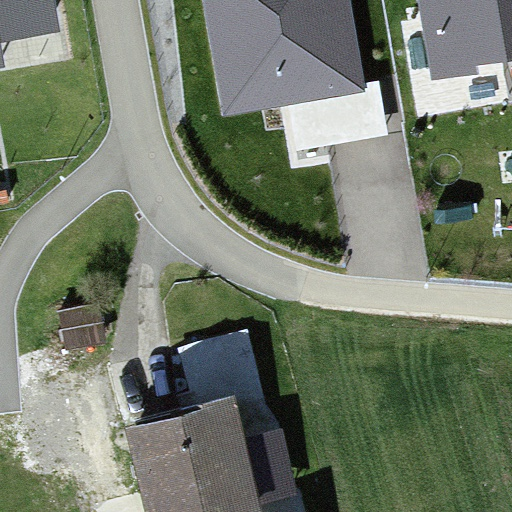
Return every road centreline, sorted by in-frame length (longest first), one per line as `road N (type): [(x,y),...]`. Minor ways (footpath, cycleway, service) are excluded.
road 1 (unclassified): [(174,213),(224,256),(275,280),(331,293),(511,306)]
road 2 (residential): [(113,0),(133,119),(151,177),(174,213)]
